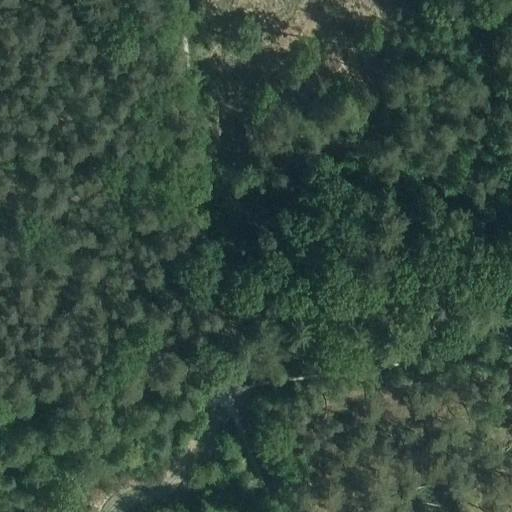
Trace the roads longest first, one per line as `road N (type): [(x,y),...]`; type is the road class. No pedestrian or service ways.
road 1 (track): [(223,373),(511,319)]
road 2 (track): [(0,416),(223,373)]
road 3 (track): [(225,399),(285,511)]
